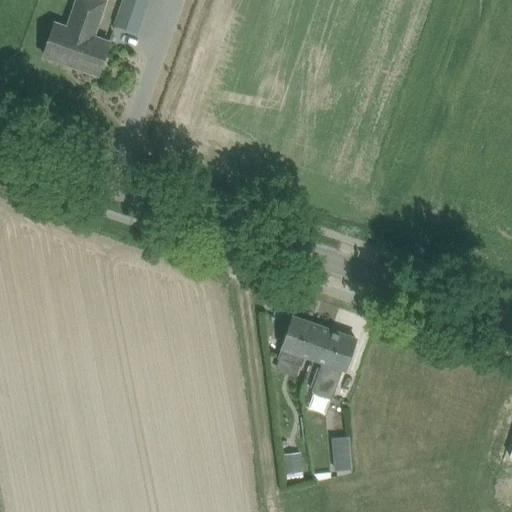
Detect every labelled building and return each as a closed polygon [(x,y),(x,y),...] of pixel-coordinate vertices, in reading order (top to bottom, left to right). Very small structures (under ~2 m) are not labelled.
[(99,74),(110,42),(94,36),(107,0),(76,0),(67,27),(55,23),(44,55),(99,74)] [(150,0),(121,0),(113,23),(139,32),(150,0)] [(294,317),(287,335),(278,358),(300,366),(304,355),(314,359),(325,328),(294,317)] [(356,339),(325,328),(314,359),(322,362),(312,389),(331,397),(342,367),(345,369),(350,357),(356,339)] [(301,452),(285,453),(287,474),(303,472),(301,452)] [(352,457),(334,459),(335,471),(353,469),(352,457)]
